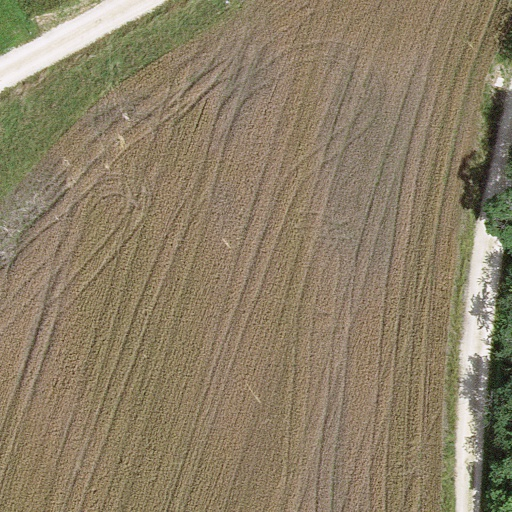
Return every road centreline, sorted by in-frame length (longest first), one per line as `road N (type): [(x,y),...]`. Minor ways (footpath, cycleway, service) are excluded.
road 1 (track): [(463,511),(483,244),(511,126)]
road 2 (track): [(113,0),(0,65)]
